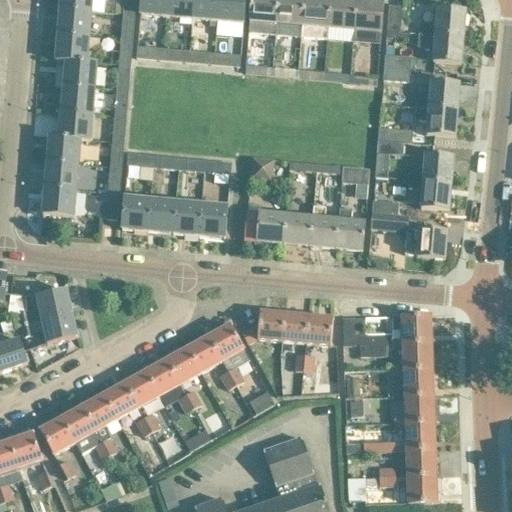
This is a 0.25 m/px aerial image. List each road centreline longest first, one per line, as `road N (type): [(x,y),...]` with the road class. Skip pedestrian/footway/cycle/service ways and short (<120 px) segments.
road 1 (residential): [(484,299),(186,272)]
road 2 (tertiary): [(484,299),(511,12)]
road 3 (residential): [(1,252),(23,0)]
road 4 (residential): [(186,272),(172,323),(0,413)]
road 5 (residential): [(186,272),(1,252)]
